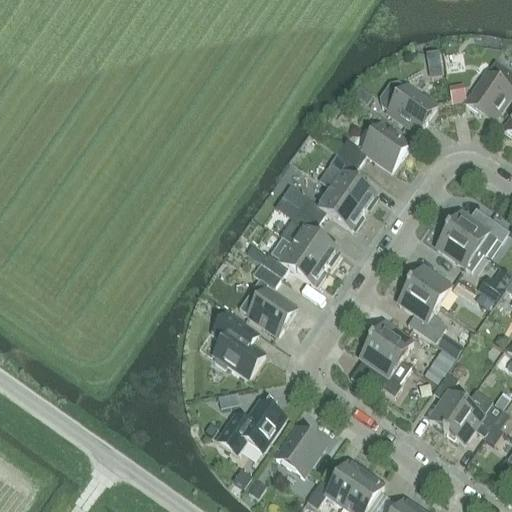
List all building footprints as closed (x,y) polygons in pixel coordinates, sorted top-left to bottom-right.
[(455,56),(439,61),(442,71),(458,66),(455,56)] [(493,128),(511,100),(511,77),(496,66),(487,79),(486,78),(465,109),(493,128)] [(441,68),(429,70),(431,82),(443,80),(441,68)] [(406,90),(399,86),(390,88),(380,103),(381,112),(388,116),(387,118),(418,139),(437,111),(406,90)] [(463,89),(450,91),(453,108),(466,106),(463,89)] [(511,121),(503,135),(511,141),(511,121)] [(367,160),(392,177),(411,149),(380,128),(361,155),(347,144),(337,158),(358,173),(367,160)] [(351,183),(358,173),(337,158),(318,186),(331,195),(363,218),(366,214),(369,216),(378,203),(375,201),(376,200),(351,183)] [(361,222),(363,218),(331,195),(319,212),(306,203),(299,214),(320,228),(326,219),(351,236),(352,235),(355,237),(364,224),(361,222)] [(313,238),(320,228),(299,214),(291,225),(292,225),(280,242),(292,251),(292,250),(325,273),(328,269),(331,271),(340,258),(337,256),(338,255),(313,238)] [(509,237),(488,222),(481,232),(461,218),(448,236),(484,260),(486,261),(497,245),(501,248),(509,237)] [(472,277),(484,260),(448,236),(436,254),(465,274),(466,272),(472,277)] [(323,277),(325,273),(292,250),(292,251),(281,267),(268,258),(261,269),(282,284),(288,274),(313,291),(314,290),(317,292),(326,279),(323,277)] [(274,295),(282,284),(261,269),(253,281),(259,285),(239,314),(247,320),(278,342),(297,314),(266,292),(267,291),(274,295)] [(410,291),(439,311),(451,293),(422,273),(410,291)] [(489,280),(478,297),(493,307),(494,308),(506,291),(489,280)] [(470,301),(475,295),(465,288),(460,295),(470,301)] [(433,320),(439,311),(410,291),(398,309),(420,324),(413,334),(435,349),(442,339),(446,333),(443,327),(442,326),(433,320)] [(493,307),(484,301),(479,308),(488,314),(493,307)] [(245,346),(252,336),(226,318),(211,339),(222,347),(213,361),(216,363),(214,366),(225,374),(228,371),(248,385),(265,360),(245,346)] [(412,373),(401,366),(413,349),(384,328),(372,346),(412,374),(412,373)] [(503,353),(508,344),(504,341),(498,342),(495,347),(503,353)] [(453,344),(445,356),(455,363),(463,351),(453,344)] [(401,391),(412,374),(372,346),(360,364),(380,378),(373,388),(394,403),(402,392),(401,391)] [(442,355),(435,365),(448,374),(455,364),(442,355)] [(444,380),(431,371),(424,380),(438,389),(444,380)] [(446,438),(466,409),(449,398),(458,385),(447,378),(433,399),(443,406),(429,426),(446,438)] [(466,409),(446,438),(464,451),(475,434),(485,441),(493,430),(503,416),(511,404),(503,398),(494,410),(492,409),(475,397),(466,409)] [(263,458),(286,425),(260,407),(243,431),(233,423),(217,446),(237,459),(246,446),(263,458)] [(211,426),(204,435),(211,440),(218,431),(211,426)] [(303,483),(325,452),(297,432),(275,463),(303,483)] [(511,458),(508,465),(506,463),(498,474),(511,483),(511,458)] [(341,511),(343,511),(366,480),(362,477),(364,474),(351,465),(349,468),(348,468),(331,492),(321,486),(306,507),(314,511),(318,511),(326,501),(341,511)] [(241,474),(233,485),(244,493),(252,481),(241,474)] [(369,511),(383,492),(382,492),(384,489),(372,480),(370,483),(366,480),(343,511),(369,511)] [(255,485),(247,497),(257,504),(265,492),(255,485)]
